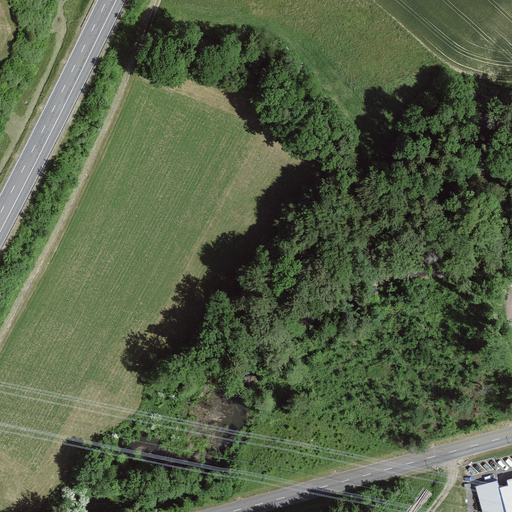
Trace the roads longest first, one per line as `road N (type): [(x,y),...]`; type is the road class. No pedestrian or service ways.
road 1 (tertiary): [(232,511),(511,435)]
road 2 (primary): [(111,0),(0,223)]
